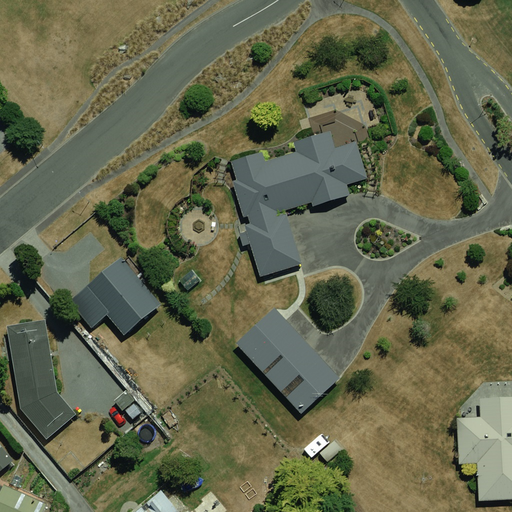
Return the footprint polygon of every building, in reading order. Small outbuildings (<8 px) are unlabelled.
[(311,147),(230,166),(258,276),(297,267),(285,218),(353,201),(349,186),(365,182),(355,143),(337,147),(333,131),(309,137),(311,147)] [(106,261),(81,279),(106,313),(131,295),(106,261)] [(273,307),(236,344),(303,412),(340,376),(273,307)] [(13,372),(0,381),(0,389),(37,439),(73,412),(47,377),(43,322),(5,325),(13,372)] [(480,497),(511,495),(511,394),(483,397),(484,413),(454,415),(456,464),(478,463),(480,497)] [(0,442),(0,467),(12,458),(0,442)] [(190,511),(168,485),(135,511),(190,511)] [(3,491),(0,499),(0,511),(41,511),(44,506),(3,491)]
